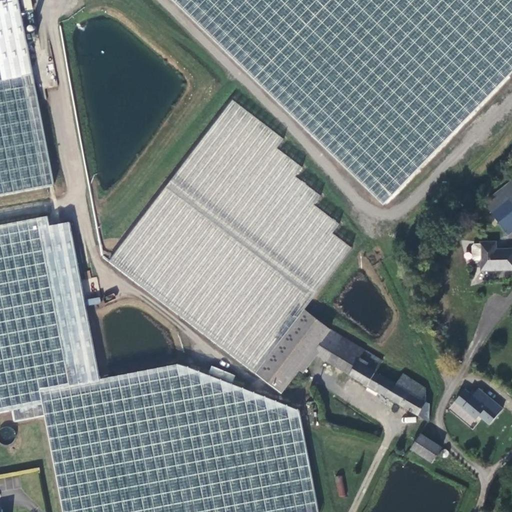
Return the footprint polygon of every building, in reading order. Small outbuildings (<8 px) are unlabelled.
[(35,10),(33,0),(26,0),(29,11),(35,10)] [(511,0),(175,0),(387,205),(511,76),(511,0)] [(0,198),(41,189),(1,2),(0,2),(0,198)] [(94,263),(241,373),(291,307),(337,246),(318,231),(325,222),(299,203),(306,194),(281,175),(287,166),(262,147),(268,138),(217,99),(94,263)] [(506,193),(511,200),(511,180),(511,179),(488,196),(484,203),(488,207),(506,193)] [(488,207),(506,231),(511,226),(511,200),(506,193),(488,207)] [(314,511),(292,408),(169,365),(91,381),(57,225),(50,227),(38,229),(36,220),(0,227),(0,416),(5,415),(8,426),(38,419),(58,511),(314,511)] [(481,268),(511,266),(511,246),(496,247),(495,239),(480,240),(480,241),(473,242),(472,243),(472,256),(474,257),(480,257),(481,268)] [(89,278),(89,289),(97,288),(97,277),(89,278)] [(301,348),(320,324),(291,307),(241,373),(258,386),(267,393),(287,365),(301,348)] [(388,397),(422,415),(420,386),(396,372),(391,381),(364,368),(370,357),(325,329),(320,324),(301,348),(304,350),(329,366),(356,382),(388,397)] [(304,350),(301,348),(287,365),(290,368),(304,350)] [(467,396),(472,389),(464,382),(458,389),(467,396)] [(458,389),(449,402),(470,418),(485,398),(472,389),(467,396),(458,389)] [(504,405),(509,399),(500,392),(495,399),(504,405)] [(406,442),(419,452),(428,454),(436,442),(415,429),(406,442)] [(341,475),(334,477),(339,497),(346,495),(341,475)]
